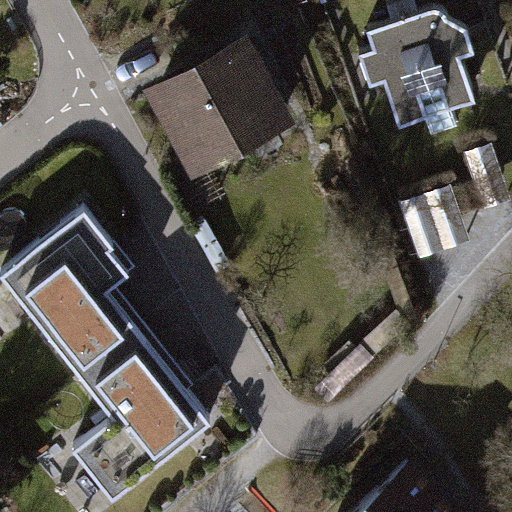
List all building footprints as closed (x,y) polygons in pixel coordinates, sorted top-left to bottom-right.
[(437,2),(370,24),(376,42),(361,47),(372,81),(388,76),(402,120),(427,112),(434,132),(460,123),(453,103),(478,95),(463,49),(477,45),(470,22),(437,2)] [(244,33),(144,86),(194,179),(294,126),(244,33)] [(492,139),(467,147),(486,202),(511,193),(492,139)] [(450,181),(401,198),(420,252),(469,236),(450,181)] [(82,371),(147,319),(115,279),(138,261),(116,234),(113,237),(86,203),(1,269),(82,371)] [(147,319),(82,371),(114,411),(73,443),(113,494),(212,415),(189,386),(196,380),(147,319)] [(450,511),(402,456),(337,511),(450,511)]
